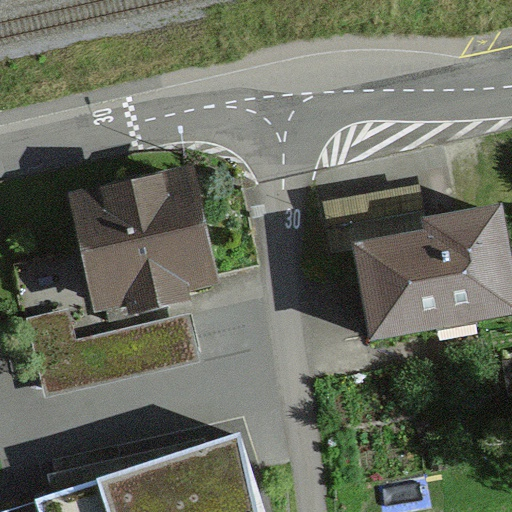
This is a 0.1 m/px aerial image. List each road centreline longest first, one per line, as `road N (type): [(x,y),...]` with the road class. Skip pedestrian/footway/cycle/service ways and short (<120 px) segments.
road 1 (residential): [(277,95),(318,511)]
road 2 (residential): [(0,152),(277,95)]
road 3 (residential): [(277,95),(511,85)]
